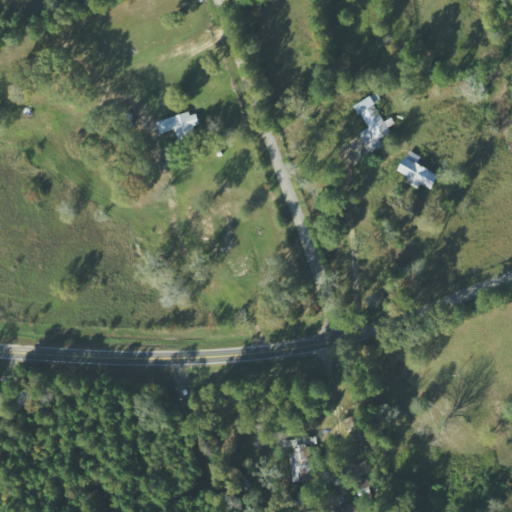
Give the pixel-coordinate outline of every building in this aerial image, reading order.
[(372,153),(386,146),(381,136),(399,127),(394,117),(387,121),(377,103),(384,100),(380,92),(358,104),(371,128),(362,132),(372,153)] [(159,121),(161,134),(178,130),(180,137),(199,134),(197,124),(202,123),(201,119),(186,122),(184,115),(159,121)] [(444,175),(420,162),(423,156),(413,150),(401,172),(435,191),(444,175)] [(222,213),(235,249),(218,255),(205,219),(222,213)] [(290,453),(294,482),(302,481),(301,473),(315,471),(311,438),(287,441),(288,443),(295,442),(296,452),(290,453)]
